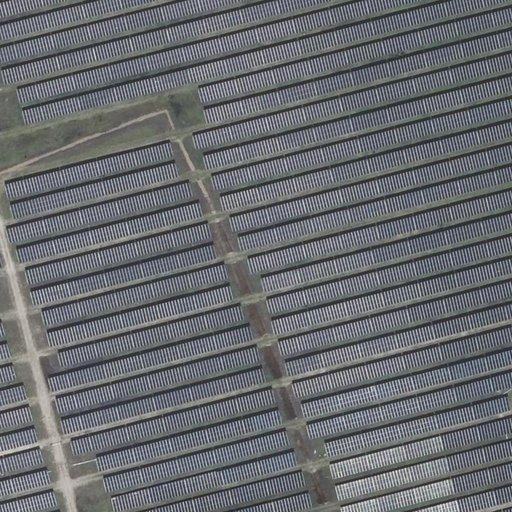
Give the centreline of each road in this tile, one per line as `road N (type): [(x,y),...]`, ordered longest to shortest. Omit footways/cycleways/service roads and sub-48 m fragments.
road 1 (track): [(0,189),(13,177),(511,48)]
road 2 (track): [(0,456),(511,322)]
road 3 (track): [(0,501),(511,368)]
road 4 (track): [(0,410),(511,277)]
road 5 (track): [(0,273),(511,141)]
road 6 (track): [(0,226),(511,94)]
road 7 (track): [(0,135),(511,4)]
road 8 (track): [(0,317),(511,186)]
road 9 (track): [(0,363),(511,232)]
road 10 (track): [(511,413),(130,511)]
road 11 (track): [(0,89),(349,0)]
road 12 (track): [(73,511),(0,230)]
road 13 (track): [(306,511),(511,460)]
road 14 (track): [(0,43),(169,0)]
